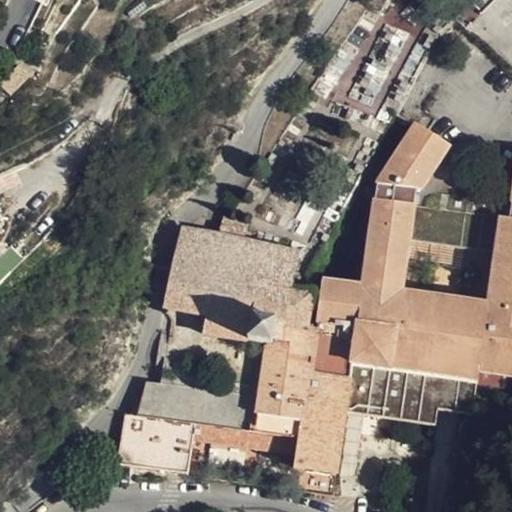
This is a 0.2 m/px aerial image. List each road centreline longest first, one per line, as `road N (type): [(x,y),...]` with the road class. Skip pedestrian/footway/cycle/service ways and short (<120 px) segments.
road 1 (residential): [(176,222),(144,360),(118,406),(15,511)]
road 2 (unclassified): [(333,0),(234,157),(194,192),(176,222)]
